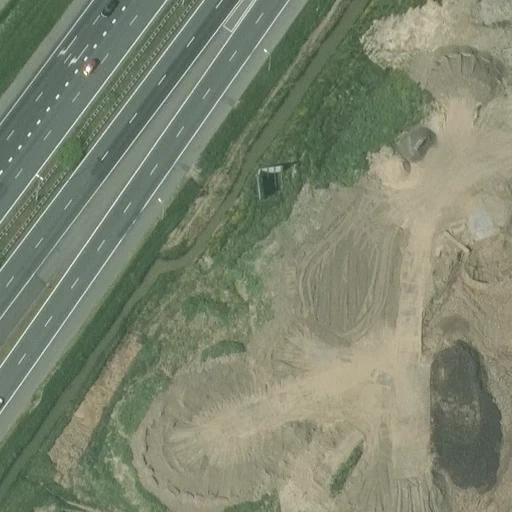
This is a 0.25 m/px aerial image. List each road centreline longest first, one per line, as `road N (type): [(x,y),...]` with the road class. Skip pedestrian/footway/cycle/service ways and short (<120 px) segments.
road 1 (motorway): [(0,392),(274,0)]
road 2 (motorway): [(0,294),(221,0)]
road 3 (motorway): [(129,0),(0,173)]
